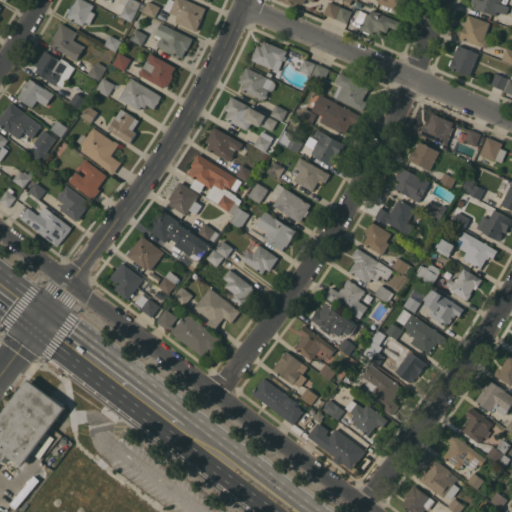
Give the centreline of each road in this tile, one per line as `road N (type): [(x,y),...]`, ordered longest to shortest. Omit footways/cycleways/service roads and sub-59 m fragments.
road 1 (residential): [(437,0),(414,79),(368,180),(217,394)]
road 2 (residential): [(373,511),(69,283)]
road 3 (tertiary): [(244,0),(154,169),(69,283)]
road 4 (residential): [(511,121),(242,7)]
road 5 (residential): [(511,287),(452,388),(364,505)]
road 6 (primary): [(196,414),(52,304)]
road 7 (primary): [(139,413),(270,511)]
road 8 (primary): [(322,511),(196,414)]
road 9 (primary): [(32,331),(139,413)]
